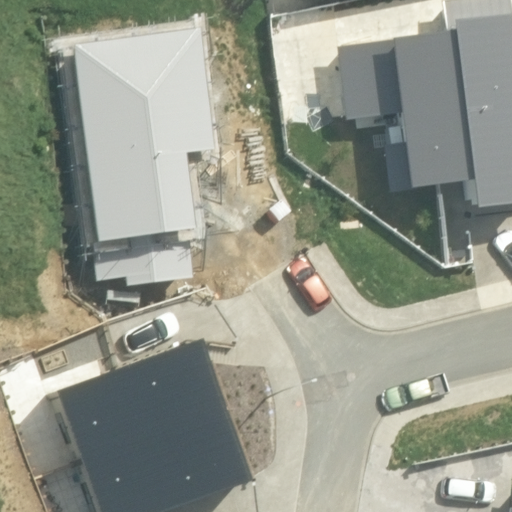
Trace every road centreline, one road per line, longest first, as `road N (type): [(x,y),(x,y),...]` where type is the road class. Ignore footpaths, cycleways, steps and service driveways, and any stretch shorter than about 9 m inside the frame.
road 1 (residential): [(351,428),(511,369)]
road 2 (residential): [(282,323),(351,428)]
